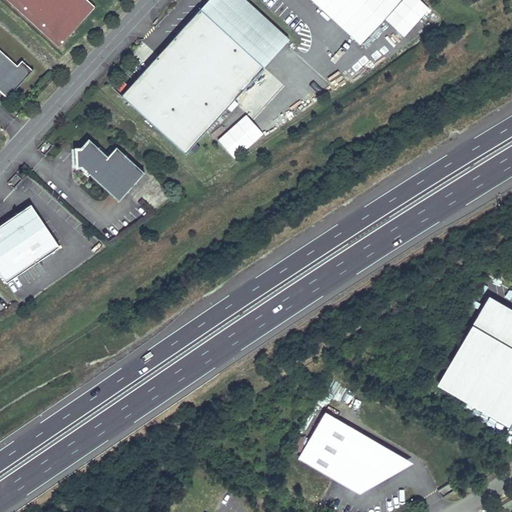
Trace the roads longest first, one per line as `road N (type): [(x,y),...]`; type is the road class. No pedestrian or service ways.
road 1 (motorway): [(0,488),(511,157)]
road 2 (motorway): [(511,123),(0,453)]
road 3 (unclassified): [(0,160),(147,0)]
